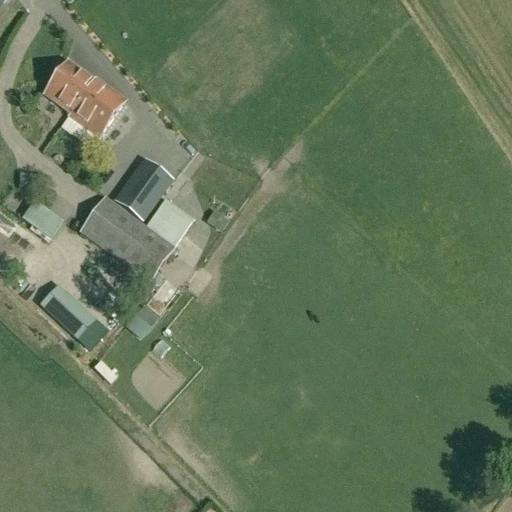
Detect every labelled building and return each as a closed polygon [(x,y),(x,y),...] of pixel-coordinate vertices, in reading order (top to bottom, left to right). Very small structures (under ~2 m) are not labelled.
[(68,116),(91,84),(68,67),(45,99),(68,116)] [(91,84),(68,116),(67,119),(97,140),(124,103),(93,82),(91,84)] [(145,163),(129,183),(157,204),(173,184),(145,163)] [(44,203),(31,221),(60,242),(73,223),(44,203)] [(140,228),(117,212),(105,203),(80,237),(148,285),(172,251),(140,228)] [(64,333),(83,312),(58,289),(39,310),(64,333)] [(144,339),(159,322),(144,309),(129,326),(144,339)]
